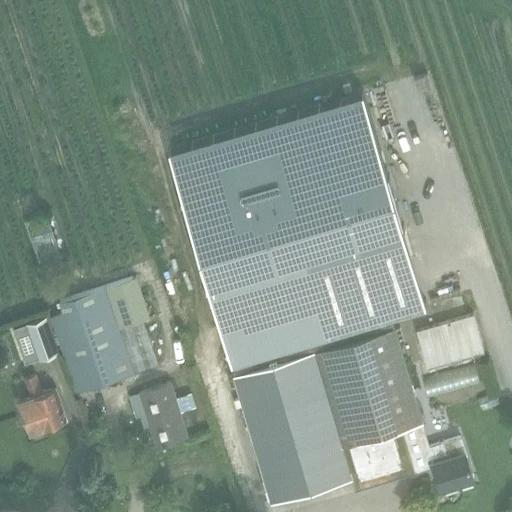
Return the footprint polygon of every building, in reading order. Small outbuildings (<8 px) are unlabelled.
[(364,90),(170,147),(235,371),(394,323),(391,313),(427,302),(364,90)] [(25,220),(43,275),(65,268),(46,213),(25,220)] [(133,371),(118,325),(151,315),(137,274),(61,299),(64,310),(51,315),(76,390),(133,371)] [(414,323),(427,361),(483,342),(471,304),(414,323)] [(47,316),(27,323),(39,357),(59,350),(47,316)] [(410,473),(396,426),(422,418),(394,323),(235,371),(273,498),(352,474),(357,490),(410,473)] [(424,385),(478,375),(476,362),(422,372),(424,385)] [(31,431),(67,418),(56,386),(42,391),(36,372),(25,376),(32,394),(20,399),(31,431)] [(235,372),(228,374),(232,386),(238,384),(235,372)] [(183,395),(176,397),(171,380),(140,390),(157,444),(187,434),(180,410),(187,408),(183,395)] [(475,392),(480,404),(497,398),(492,386),(475,392)] [(441,487),(474,476),(461,435),(444,440),(449,455),(433,460),(441,487)]
